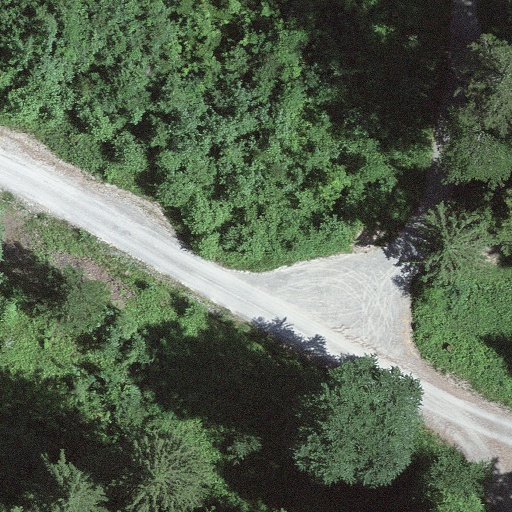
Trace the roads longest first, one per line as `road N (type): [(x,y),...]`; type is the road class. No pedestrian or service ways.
road 1 (track): [(339,361),(0,170)]
road 2 (track): [(478,432),(339,361)]
